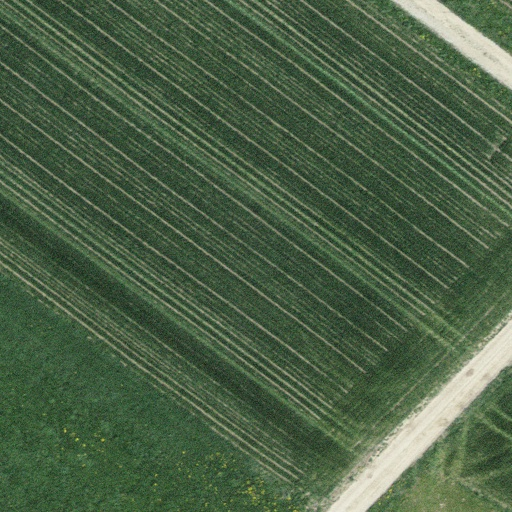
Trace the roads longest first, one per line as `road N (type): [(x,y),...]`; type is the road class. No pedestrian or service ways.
road 1 (track): [(359,511),(511,352)]
road 2 (track): [(409,0),(511,78)]
